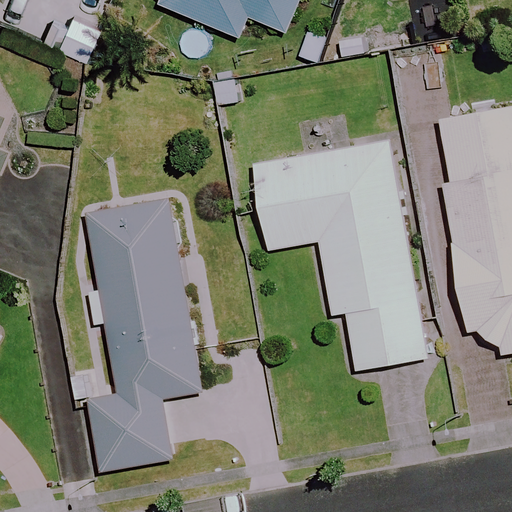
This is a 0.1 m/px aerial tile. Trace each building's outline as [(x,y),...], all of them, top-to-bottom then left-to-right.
[(162,0),(160,6),(245,41),(253,20),(291,36),(305,0),(162,0)] [(106,29),(72,15),(58,49),(92,63),(106,29)] [(464,334),(476,332),(507,358),(511,357),(511,108),(443,120),(453,181),(440,183),(464,334)] [(430,360),(393,143),(256,166),(271,252),(322,243),(335,316),(349,313),(359,373),(430,360)] [(107,364),(84,369),(66,372),(72,403),(90,400),(103,473),(176,459),(165,399),(203,392),(168,202),(80,218),(100,327),(107,364)]
